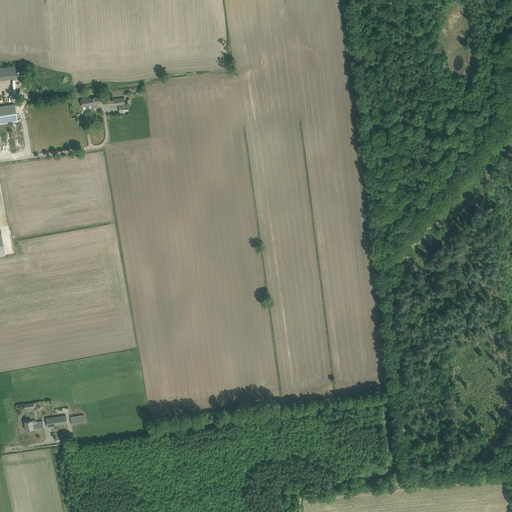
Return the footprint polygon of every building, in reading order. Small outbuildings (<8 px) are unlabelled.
[(0,80),(17,78),(16,66),(0,68),(0,80)] [(26,94),(34,96),(37,94),(39,92),(40,88),(38,82),(35,80),(29,79),(24,83),(23,89),(26,94)] [(101,103),(100,99),(99,96),(90,98),(92,105),(101,103)] [(83,107),(92,105),(90,98),(81,100),(83,107)] [(0,124),(17,121),(17,116),(14,104),(0,106),(0,124)] [(85,115),(81,116),(80,114),(76,114),(77,117),(78,123),(86,121),(85,115)] [(67,424),(67,419),(66,414),(46,418),(47,422),(48,427),(67,424)] [(84,414),(70,417),(71,423),(86,421),(84,414)] [(35,419),(24,421),(25,425),(26,425),(26,430),(34,429),(34,428),(38,428),(44,428),(43,420),(37,421),(35,419)]
